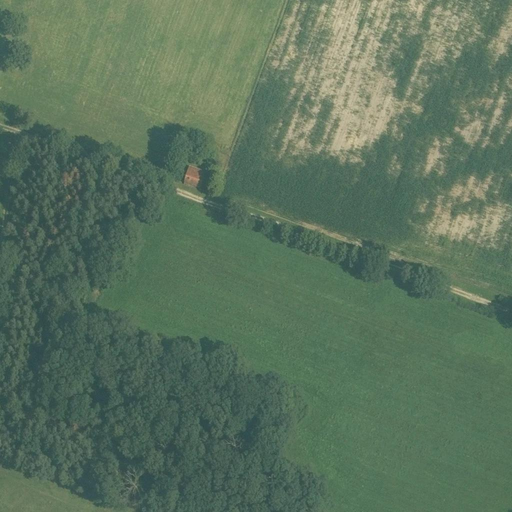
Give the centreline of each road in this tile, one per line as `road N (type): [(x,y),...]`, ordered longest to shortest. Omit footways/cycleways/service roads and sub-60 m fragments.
road 1 (track): [(511,311),(0,127)]
road 2 (track): [(21,134),(0,279)]
